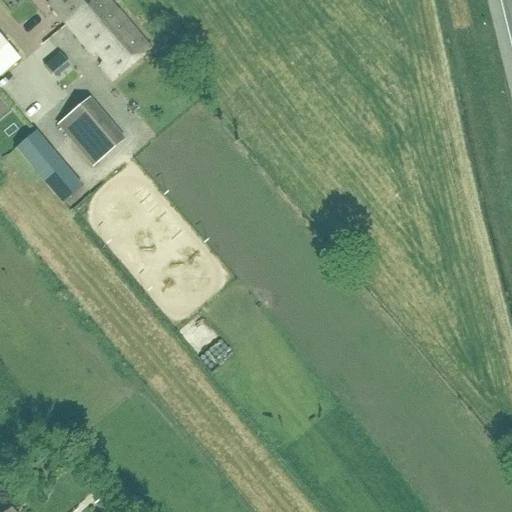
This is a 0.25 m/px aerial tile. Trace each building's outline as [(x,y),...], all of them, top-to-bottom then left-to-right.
[(93,0),(48,0),(49,0),(47,5),(64,24),(93,0)] [(147,49),(104,0),(93,0),(64,24),(88,52),(94,50),(103,60),(100,65),(112,77),(147,49)] [(57,54),(43,67),(51,76),(65,63),(57,54)] [(11,87),(23,106),(38,96),(27,77),(11,87)] [(120,144),(85,102),(57,126),(92,167),(120,144)] [(34,132),(14,149),(60,205),(80,188),(34,132)] [(98,511),(115,511),(116,511),(103,497),(93,505),(98,511)]
